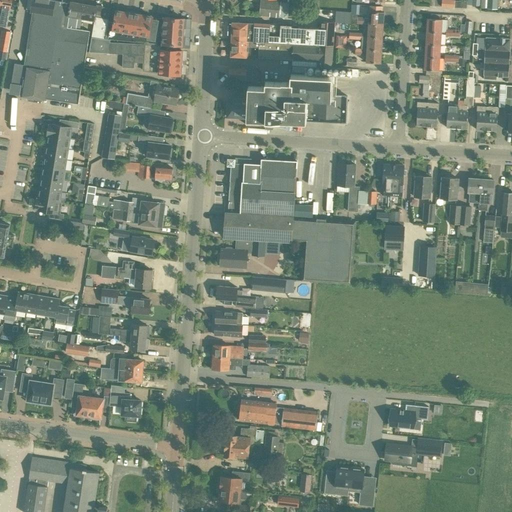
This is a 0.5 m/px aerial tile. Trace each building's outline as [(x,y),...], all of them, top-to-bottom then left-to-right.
[(0,25),(5,26),(10,0),(0,0),(0,3),(0,25)] [(68,27),(70,16),(68,16),(70,4),(52,1),(47,0),(35,0),(34,8),(29,7),(27,22),(32,23),(29,41),(19,95),(45,100),(45,98),(77,104),(90,31),(68,27)] [(262,0),(261,0),(260,15),(279,17),(280,2),(262,0)] [(487,0),(487,8),(497,9),(497,0),(487,0)] [(70,4),(68,16),(70,16),(81,18),(84,4),(71,2),(70,4)] [(96,6),(84,4),(81,18),(94,20),(94,23),(92,35),(105,37),(108,20),(108,19),(97,17),(97,14),(100,15),(101,6),(96,6)] [(109,20),(108,20),(105,37),(104,39),(106,39),(109,39),(109,40),(134,41),(148,42),(148,43),(154,43),(160,46),(162,44),(182,45),(182,34),(184,34),(184,29),(183,29),(183,18),(163,17),(163,18),(152,17),(152,16),(144,15),(144,14),(124,11),(124,12),(116,10),(114,22),(108,21),(109,20)] [(350,22),(351,14),(351,12),(335,11),(335,22),(350,23),(350,22)] [(368,24),(383,25),(384,12),(369,11),(369,19),(364,19),(364,24),(368,24)] [(427,19),(426,32),(441,33),(441,20),(427,19)] [(320,21),(318,45),(333,46),(334,21),(320,21)] [(460,27),(460,33),(470,34),(471,22),(465,21),(465,28),(460,27)] [(228,39),(228,40),(248,41),(271,42),(308,43),(309,32),(285,31),(285,24),(248,22),(248,23),(232,22),(231,33),(230,33),(229,40),(228,39)] [(368,32),(368,37),(382,38),(383,25),(368,24),(368,32)] [(2,30),(0,41),(0,50),(7,52),(11,32),(2,30)] [(349,32),(349,38),(362,39),(367,39),(368,37),(368,32),(363,31),(362,33),(349,32)] [(426,32),(425,44),(440,45),(441,33),(426,32)] [(180,74),(181,50),(160,49),(160,46),(154,43),(148,43),(144,43),(144,44),(133,43),(134,41),(109,40),(109,39),(106,39),(104,39),(105,37),(92,35),(89,52),(108,53),(122,54),(122,67),(134,68),(134,62),(143,62),(143,70),(157,71),(157,73),(180,74)] [(362,39),(362,49),(367,49),(381,50),(382,38),(368,37),(367,39),(362,39)] [(511,38),(510,38),(505,38),(500,37),(500,38),(486,37),(485,50),(510,51),(511,38)] [(248,41),(228,40),(229,50),(231,50),(230,56),(292,60),(318,60),(317,66),(332,67),(333,47),(324,46),(284,43),(271,42),(248,41)] [(425,44),(425,57),(439,58),(440,45),(425,44)] [(367,49),(366,55),(366,62),(380,63),(381,50),(367,49)] [(509,64),(510,51),(485,50),(484,63),(509,64)] [(425,57),(424,70),(438,71),(438,70),(439,58),(425,57)] [(508,77),(509,64),(484,63),(483,75),(484,75),(483,79),(496,80),(497,76),(503,77),(508,77)] [(229,66),(229,79),(245,80),(251,80),(252,67),(245,67),(229,66)] [(419,76),(418,83),(423,83),(422,98),(432,98),(433,92),(428,92),(428,83),(429,76),(419,76)] [(457,105),(456,128),(466,129),(467,112),(467,105),(473,106),(473,96),(479,97),(480,86),(473,86),(474,78),(472,78),(468,78),(467,78),(466,81),(465,81),(464,85),(466,85),(465,99),(464,99),(464,101),(458,101),(457,105)] [(178,89),(157,85),(157,83),(150,81),(147,97),(127,94),(125,103),(150,107),(151,100),(175,105),(178,89)] [(228,98),(227,116),(246,117),(246,125),(265,125),(265,127),(273,128),(273,126),(275,119),(357,122),(358,95),(331,94),(331,85),(307,84),(306,87),(293,87),(293,82),(282,82),(264,81),(264,86),(248,85),(248,93),(247,93),(247,99),(228,98)] [(498,84),(497,104),(500,104),(500,106),(504,106),(505,97),(505,84),(498,84)] [(492,89),(484,89),(484,102),(491,102),(492,89)] [(417,109),(416,125),(426,126),(427,103),(416,102),(416,108),(417,109)] [(427,103),(426,126),(436,127),(437,110),(438,110),(438,103),(427,103)] [(447,111),(446,127),(456,128),(457,105),(446,104),(446,111),(447,111)] [(477,113),(476,130),(486,130),(487,107),(476,106),(476,113),(477,113)] [(159,116),(160,110),(146,107),(145,113),(151,114),(149,128),(170,132),(170,129),(172,130),(174,122),(172,121),(173,118),(159,116)] [(487,107),(486,130),(496,131),(497,114),(498,114),(498,108),(487,107)] [(122,115),(109,113),(108,121),(120,123),(121,122),(122,115)] [(49,124),(47,134),(70,138),(72,127),(78,128),(79,122),(65,120),(64,126),(50,123),(50,124),(49,124)] [(125,131),(125,139),(133,139),(134,131),(125,131)] [(48,135),(46,145),(68,148),(70,138),(47,134),(47,135),(48,135)] [(155,143),(156,136),(139,134),(138,142),(144,142),(143,148),(148,149),(147,156),(149,156),(148,158),(157,159),(157,157),(169,159),(169,156),(171,156),(172,148),(170,148),(171,145),(155,143)] [(46,145),(45,155),(67,159),(68,148),(46,145)] [(115,159),(116,152),(103,150),(102,157),(115,159)] [(45,155),(43,166),(65,170),(67,159),(45,155)] [(227,159),(227,166),(231,167),(229,198),(233,198),(232,206),(238,206),(245,213),(293,216),(294,204),(296,173),(297,173),(298,161),(261,159),(259,183),(243,182),(244,172),(242,172),(242,164),(235,163),(235,159),(227,159)] [(124,162),(124,171),(138,172),(138,177),(142,177),(155,179),(155,180),(164,180),(164,179),(171,179),(171,174),(173,173),(173,170),(172,169),(172,167),(156,166),(143,165),(139,165),(139,163),(124,162)] [(384,164),(382,195),(390,195),(391,190),(393,190),(393,184),(395,184),(396,164),(384,164)] [(391,190),(390,195),(402,196),(404,165),(396,164),(395,184),(393,184),(393,190),(391,190)] [(340,165),(339,187),(355,188),(356,166),(340,165)] [(43,166),(41,177),(63,180),(65,170),(43,166)] [(416,176),(415,197),(430,198),(431,177),(416,176)] [(41,177),(40,187),(61,191),(63,180),(41,177)] [(443,177),(441,198),(456,199),(458,178),(443,177)] [(469,178),(468,192),(470,192),(470,201),(474,202),(474,209),(479,209),(480,202),(480,196),(481,179),(469,178)] [(481,179),(480,196),(489,196),(489,193),(493,194),(494,179),(481,179)] [(40,187),(38,198),(60,202),(61,191),(40,187)] [(367,191),(366,203),(376,204),(377,191),(367,191)] [(502,213),(501,230),(511,230),(511,193),(503,192),(501,208),(503,208),(503,213),(502,213)] [(95,194),(86,193),(85,203),(84,204),(94,205),(107,207),(108,201),(109,197),(95,195),(95,194)] [(362,197),(351,196),(350,212),(360,213),(362,197)] [(37,198),(35,208),(36,208),(36,209),(50,212),(49,218),(63,220),(64,214),(60,213),(62,202),(60,202),(38,198),(37,198)] [(116,203),(115,208),(120,209),(120,210),(132,211),(132,210),(140,211),(140,217),(137,216),(136,223),(139,223),(139,224),(157,226),(162,227),(165,203),(160,203),(143,201),(144,199),(134,198),(134,202),(121,200),(121,204),(116,203)] [(425,203),(423,221),(433,222),(434,204),(425,203)] [(313,206),(294,204),(293,216),(312,217),(313,206)] [(451,205),(450,223),(460,224),(461,216),(462,206),(451,205)] [(238,206),(232,206),(231,220),(228,220),(227,237),(224,236),(224,237),(252,239),(265,240),(292,241),(293,216),(245,213),(238,206)] [(472,207),(462,206),(460,224),(470,225),(472,207)] [(117,209),(116,218),(131,220),(132,211),(120,210),(117,209)] [(390,212),(389,221),(400,221),(400,212),(392,211),(392,213),(390,212)] [(389,221),(390,212),(376,212),(376,220),(389,221)] [(82,220),(81,223),(84,223),(94,225),(96,216),(92,216),(83,214),(82,220)] [(312,217),(293,216),(292,241),(304,242),(301,280),(351,283),(355,221),(312,218),(312,217)] [(486,216),(485,226),(494,227),(495,216),(486,216)] [(0,256),(4,257),(6,247),(12,249),(14,235),(8,234),(10,225),(0,222),(0,256)] [(386,226),(386,239),(403,239),(404,226),(386,226)] [(485,226),(484,242),(493,243),(494,227),(485,226)] [(40,229),(38,236),(44,238),(46,231),(40,229)] [(115,229),(114,235),(128,238),(129,231),(115,229)] [(133,236),(130,251),(152,255),(154,240),(133,236)] [(265,240),(252,239),(251,255),(264,255),(265,240)] [(436,247),(421,246),(419,275),(434,276),(436,247)] [(218,253),(218,261),(220,262),(220,266),(246,268),(247,250),(232,249),(232,247),(226,247),(226,249),(221,249),(221,253),(218,253)] [(105,265),(105,276),(114,277),(115,274),(120,275),(120,277),(136,278),(135,286),(151,287),(152,270),(134,268),(135,261),(123,260),(123,267),(105,265)] [(262,265),(259,270),(266,275),(269,270),(262,265)] [(402,277),(382,276),(382,284),(402,285),(402,277)] [(285,292),(286,280),(253,277),(252,289),(285,292)] [(213,288),(213,296),(216,296),(216,298),(223,299),(222,304),(232,304),(232,300),(236,300),(235,306),(240,306),(240,307),(241,307),(241,306),(244,307),(247,307),(248,307),(251,307),(251,308),(251,307),(254,308),(262,309),(263,297),(242,295),(242,291),(237,290),(237,287),(217,286),(216,288),(213,288)] [(101,290),(100,304),(131,307),(131,316),(149,318),(151,301),(118,298),(119,292),(101,290)] [(16,310),(20,292),(19,292),(19,291),(18,297),(8,296),(5,314),(4,319),(14,320),(15,315),(16,310)] [(26,311),(29,293),(20,292),(16,310),(26,311)] [(29,293),(26,311),(36,313),(39,295),(29,293)] [(39,295),(36,313),(47,315),(50,297),(39,295)] [(50,297),(47,315),(56,316),(55,322),(56,322),(59,304),(60,299),(50,297)] [(59,304),(56,322),(73,325),(75,310),(69,308),(69,306),(59,304)] [(214,314),(214,317),(214,319),(216,321),(215,323),(242,324),(243,312),(216,311),(216,313),(214,314)] [(290,325),(304,327),(306,313),(292,311),(290,325)] [(100,315),(98,333),(99,333),(109,334),(111,317),(102,316),(100,315)] [(214,327),(213,329),(213,331),(215,333),(215,335),(241,336),(242,324),(215,323),(215,325),(214,327)] [(110,328),(109,334),(146,338),(147,332),(149,331),(150,327),(147,326),(147,325),(132,324),(132,330),(110,328)] [(52,340),(53,332),(43,331),(43,335),(42,338),(42,339),(46,340),(52,341),(52,340)] [(300,332),(299,341),(302,342),(302,344),(308,345),(310,333),(300,332)] [(99,333),(99,339),(131,342),(130,348),(145,350),(145,349),(148,348),(148,344),(146,342),(146,338),(109,334),(99,333)] [(74,344),(75,335),(68,334),(66,343),(67,343),(74,344)] [(249,335),(249,342),(265,343),(265,336),(249,335)] [(249,342),(248,350),(266,351),(267,343),(265,343),(249,342)] [(267,360),(277,360),(277,342),(268,342),(267,360)] [(65,353),(87,356),(89,346),(74,344),(67,343),(65,353)] [(214,355),(213,357),(241,358),(242,348),(235,347),(235,346),(229,346),(229,345),(214,345),(214,350),(212,349),(211,350),(211,354),(212,355),(214,355)] [(105,347),(105,354),(124,355),(125,348),(105,347)] [(19,354),(17,369),(24,370),(26,355),(19,354)] [(39,363),(40,357),(29,355),(28,361),(39,363)] [(45,357),(44,363),(54,366),(56,359),(45,357)] [(213,357),(213,369),(228,370),(228,369),(234,370),(234,365),(241,365),(241,358),(213,357)] [(111,359),(110,368),(142,371),(142,367),(144,366),(144,362),(143,361),(143,360),(113,358),(111,359)] [(247,364),(246,376),(268,377),(269,366),(247,364)] [(110,368),(110,377),(111,379),(141,381),(141,380),(143,379),(143,375),(142,374),(142,371),(110,368)] [(0,397),(3,398),(5,386),(13,388),(16,371),(1,369),(0,375),(0,397)] [(38,404),(42,382),(31,380),(32,374),(22,373),(20,387),(29,389),(27,400),(31,400),(31,402),(38,404)] [(53,384),(42,382),(38,404),(47,405),(47,403),(51,404),(53,392),(61,394),(64,380),(54,378),(53,384)] [(67,378),(65,397),(72,398),(75,379),(67,378)] [(102,382),(100,390),(106,392),(108,383),(102,382)] [(141,400),(129,399),(130,393),(124,393),(124,386),(111,385),(110,397),(110,405),(122,406),(122,415),(127,415),(127,420),(136,421),(136,415),(140,416),(141,400)] [(296,395),(297,387),(281,386),(280,394),(296,395)] [(89,416),(91,397),(79,395),(79,393),(73,392),(71,407),(77,408),(76,414),(89,416)] [(109,413),(110,405),(110,397),(104,396),(104,399),(91,397),(89,416),(101,418),(102,412),(109,413)] [(242,399),(240,420),(253,421),(255,400),(242,399)] [(255,400),(253,421),(260,422),(262,424),(265,424),(267,423),(273,424),(273,422),(275,407),(276,403),(255,400)] [(391,409),(389,425),(413,428),(414,418),(427,419),(428,407),(406,404),(406,411),(391,409)] [(357,431),(359,410),(330,407),(328,429),(357,431)] [(221,439),(220,450),(225,450),(225,456),(247,458),(248,447),(253,447),(254,441),(260,442),(261,430),(241,427),(240,436),(236,436),(236,435),(227,434),(227,440),(221,439)] [(267,435),(264,455),(276,457),(279,436),(267,435)] [(385,441),(384,460),(394,461),(393,464),(416,467),(418,453),(440,456),(442,440),(418,437),(417,446),(412,446),(412,444),(385,441)] [(30,477),(24,511),(43,511),(49,479),(69,482),(68,486),(69,486),(68,493),(67,493),(67,495),(66,501),(66,503),(65,510),(65,509),(64,511),(106,511),(107,510),(107,507),(99,506),(98,509),(93,507),(94,505),(93,505),(94,499),(95,499),(95,497),(94,497),(95,490),(96,491),(96,489),(97,482),(97,480),(98,474),(99,472),(87,470),(87,469),(86,469),(86,465),(32,457),(29,477),(30,477)] [(15,488),(15,464),(5,464),(4,488),(15,488)] [(349,491),(351,470),(337,468),(335,489),(349,491)] [(363,492),(365,471),(351,470),(349,491),(363,492)] [(221,488),(241,490),(241,481),(248,482),(249,473),(232,471),(232,477),(222,476),(221,480),(220,480),(219,487),(221,488)] [(247,490),(241,490),(221,488),(220,500),(240,502),(240,498),(246,498),(247,490)] [(298,507),(299,498),(278,495),(277,504),(298,507)]
